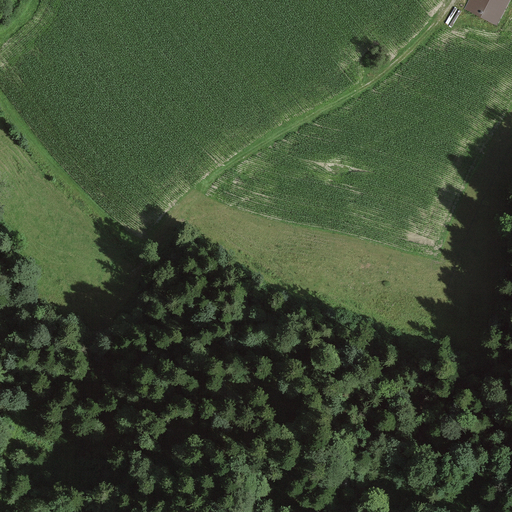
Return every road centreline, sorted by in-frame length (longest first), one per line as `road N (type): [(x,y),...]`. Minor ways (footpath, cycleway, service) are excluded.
road 1 (track): [(0,488),(20,421),(80,376),(117,297),(185,206),(256,148),(371,83),(461,0)]
road 2 (track): [(179,213),(300,294),(420,340),(453,445),(494,511)]
